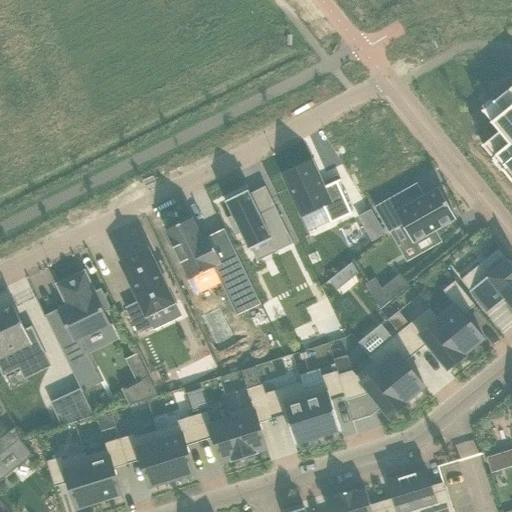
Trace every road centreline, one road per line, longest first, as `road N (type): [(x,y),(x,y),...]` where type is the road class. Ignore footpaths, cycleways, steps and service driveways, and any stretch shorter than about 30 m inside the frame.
road 1 (residential): [(384,79),(0,276)]
road 2 (residential): [(511,361),(410,440),(261,487)]
road 3 (residential): [(384,79),(511,238)]
